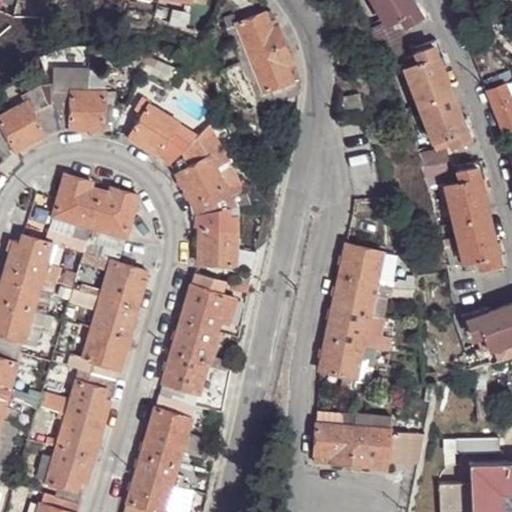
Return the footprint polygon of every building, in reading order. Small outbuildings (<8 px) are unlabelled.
[(371,0),(383,19),(387,26),(400,18),(405,26),(423,17),(413,0),(371,0)] [(405,26),(407,30),(408,31),(429,18),(418,0),(413,0),(423,17),(405,26)] [(152,20),(170,25),(174,11),(165,8),(164,10),(156,8),(152,20)] [(272,29),(279,28),(272,10),(266,12),(272,29)] [(285,45),(279,28),(272,29),(266,12),(237,24),(228,28),(227,28),(232,45),(239,64),(257,107),(260,106),(260,107),(298,93),(299,78),(285,45)] [(224,19),(228,28),(237,24),(234,15),(224,19)] [(371,25),(385,52),(401,44),(403,43),(400,34),(407,30),(405,26),(400,18),(387,26),(383,19),(371,25)] [(435,46),(442,68),(447,66),(437,40),(414,49),(416,53),(435,46)] [(404,61),(407,69),(420,64),(417,56),(406,58),(401,44),(385,52),(391,66),(404,61)] [(239,64),(232,45),(220,52),(221,55),(215,60),(220,71),(239,64)] [(405,69),(420,106),(452,93),(442,68),(435,46),(416,53),(417,56),(420,64),(407,69),(405,69)] [(146,53),(128,49),(126,63),(139,66),(146,53)] [(176,66),(146,53),(139,66),(178,84),(182,76),(173,72),(176,66)] [(28,101),(45,134),(70,127),(104,129),(114,132),(125,105),(115,103),(116,90),(104,90),(105,72),(89,72),(89,70),(52,69),(51,83),(40,83),(21,92),(27,102),(28,101)] [(511,93),(508,83),(487,91),(503,133),(511,129),(511,93)] [(420,106),(433,142),(448,136),(453,147),(471,140),(463,118),(452,93),(420,106)] [(141,115),(149,103),(140,98),(133,110),(141,115)] [(15,150),(45,134),(28,101),(27,102),(0,116),(0,122),(3,127),(0,128),(0,157),(4,162),(15,150)] [(186,128),(149,103),(141,115),(129,136),(143,144),(159,154),(171,167),(184,153),(199,140),(186,128)] [(471,140),(453,147),(454,151),(477,143),(467,117),(463,118),(471,140)] [(196,213),(228,205),(236,202),(231,194),(242,188),(228,164),(209,129),(199,140),(184,153),(190,165),(176,173),(194,203),(196,213)] [(433,142),(437,152),(443,150),(453,147),(448,136),(433,142)] [(424,157),(426,172),(448,167),(443,150),(437,152),(424,157)] [(479,167),(484,189),(489,187),(482,161),(458,167),(459,172),(479,167)] [(448,167),(426,172),(430,190),(447,185),(445,178),(451,176),(448,167)] [(462,182),(447,185),(456,224),(490,216),(484,189),(479,167),(459,172),(460,174),(462,182)] [(445,178),(447,185),(462,182),(460,174),(451,176),(445,178)] [(83,230),(88,231),(99,192),(90,190),(82,188),(84,181),(65,175),(52,221),(53,221),(61,224),(83,230)] [(92,183),(84,181),(82,188),(90,190),(92,183)] [(116,197),(117,191),(111,189),(109,195),(116,197)] [(88,231),(92,233),(123,242),(137,197),(117,191),(116,197),(109,195),(99,192),(88,231)] [(234,264),(235,247),(236,215),(229,215),(228,205),(196,213),(198,229),(197,263),(223,265),(222,273),(231,273),(234,270),(234,264)] [(490,216),(456,224),(459,236),(462,249),(469,277),(483,273),(483,269),(502,264),(497,243),(490,216)] [(53,221),(50,229),(58,232),(61,224),(53,221)] [(61,224),(58,232),(80,238),(83,230),(61,224)] [(81,253),(85,239),(80,238),(58,232),(50,229),(47,243),(52,244),(64,248),(80,252),(81,253)] [(92,233),(89,241),(120,250),(123,242),(92,233)] [(0,289),(0,300),(32,310),(38,289),(40,283),(43,275),(47,260),(52,244),(47,243),(22,235),(19,245),(13,243),(0,289)] [(446,253),(462,249),(459,236),(444,240),(446,253)] [(97,248),(89,241),(85,239),(81,253),(95,256),(97,248)] [(120,250),(89,241),(97,248),(95,256),(111,261),(114,253),(119,255),(120,250)] [(501,242),(497,243),(502,264),(483,269),(483,273),(484,275),(507,269),(501,242)] [(64,248),(52,244),(47,260),(59,263),(64,248)] [(397,255),(382,252),(383,250),(345,244),(319,370),(343,375),(342,384),(354,386),(363,343),(378,346),(389,348),(391,336),(380,334),(383,316),(369,313),(375,287),(379,288),(379,293),(388,295),(389,286),(395,287),(395,295),(414,297),(413,290),(414,290),(413,282),(412,282),(411,275),(404,274),(404,280),(392,278),(397,255)] [(254,247),(235,247),(234,264),(253,265),(254,247)] [(77,262),(108,271),(111,261),(95,256),(81,253),(80,252),(77,262)] [(59,263),(47,260),(43,275),(50,277),(55,279),(59,263)] [(108,271),(93,327),(127,338),(135,310),(141,289),(135,287),(140,270),(117,263),(111,261),(108,271)] [(146,271),(140,270),(135,287),(141,289),(146,271)] [(234,273),(233,281),(248,283),(249,274),(234,273)] [(218,323),(223,325),(228,326),(236,300),(221,295),(224,282),(194,274),(172,351),(206,361),(209,351),(218,323)] [(50,277),(43,275),(40,283),(48,285),(50,277)] [(40,283),(38,289),(50,292),(52,286),(48,285),(40,283)] [(383,316),(388,295),(379,293),(379,288),(375,287),(369,313),(383,316)] [(32,310),(47,314),(53,294),(50,292),(38,289),(32,310)] [(0,349),(15,354),(20,340),(23,341),(24,338),(32,310),(0,300),(0,349)] [(470,322),(477,339),(478,338),(487,335),(493,350),(511,342),(511,304),(491,313),(470,322)] [(472,341),(477,339),(470,322),(491,313),(489,308),(463,318),(472,341)] [(24,338),(37,341),(43,324),(49,325),(52,315),(47,314),(32,310),(24,338)] [(214,353),(223,325),(218,323),(209,351),(214,353)] [(127,338),(93,327),(83,359),(118,369),(127,338)] [(487,335),(478,338),(484,353),(493,350),(487,335)] [(378,346),(363,343),(354,386),(369,389),(378,346)] [(206,361),(172,351),(162,382),(197,392),(206,361)] [(232,358),(214,353),(209,351),(206,361),(229,368),(232,358)] [(118,369),(83,359),(70,355),(64,377),(77,381),(105,389),(111,391),(118,369)] [(0,420),(1,418),(4,405),(10,387),(17,363),(0,358),(0,420)] [(462,373),(477,369),(474,359),(459,364),(462,373)] [(77,381),(64,377),(52,415),(58,417),(60,410),(68,412),(77,381)] [(103,399),(105,389),(77,381),(68,412),(65,419),(55,456),(47,482),(50,483),(57,485),(76,491),(79,480),(81,473),(87,475),(109,401),(103,399)] [(157,511),(162,511),(170,485),(174,469),(179,453),(186,429),(194,403),(197,392),(162,382),(127,503),(129,503),(157,511)] [(10,387),(4,405),(22,410),(24,406),(35,409),(40,392),(30,389),(28,393),(10,387)] [(194,403),(186,429),(198,432),(201,421),(210,423),(214,409),(194,403)] [(378,458),(390,459),(417,459),(423,429),(389,426),(390,413),(346,410),(346,409),(317,408),(314,461),(372,464),(372,457),(378,458)] [(65,419),(68,412),(60,410),(58,417),(65,419)] [(18,423),(1,418),(0,420),(0,429),(11,433),(15,434),(18,423)] [(0,472),(11,433),(0,429),(0,472)] [(186,429),(179,453),(191,456),(190,459),(199,462),(201,458),(213,461),(215,454),(203,451),(207,438),(197,435),(198,432),(186,429)] [(191,456),(179,453),(174,469),(187,472),(190,459),(191,456)] [(47,482),(55,456),(43,454),(36,478),(47,482)] [(511,511),(511,463),(469,466),(469,485),(438,487),(439,511),(511,511)] [(187,472),(174,469),(170,485),(178,487),(178,485),(190,488),(191,482),(185,480),(187,472)] [(82,492),(76,491),(57,485),(56,489),(54,495),(79,504),(82,492)] [(67,511),(76,511),(79,504),(54,495),(44,492),(41,504),(67,511)] [(157,511),(129,503),(126,511),(157,511)]
